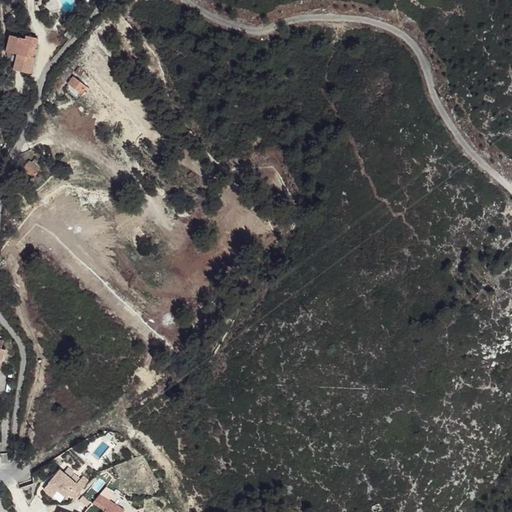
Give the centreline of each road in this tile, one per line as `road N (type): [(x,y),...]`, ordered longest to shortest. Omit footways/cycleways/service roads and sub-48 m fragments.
road 1 (residential): [(186,0),(269,34),(318,18),(399,22),(423,50),(453,126),(511,189)]
road 2 (residential): [(0,235),(6,187),(55,61),(104,0)]
road 3 (residential): [(0,478),(14,460),(25,349),(0,311)]
